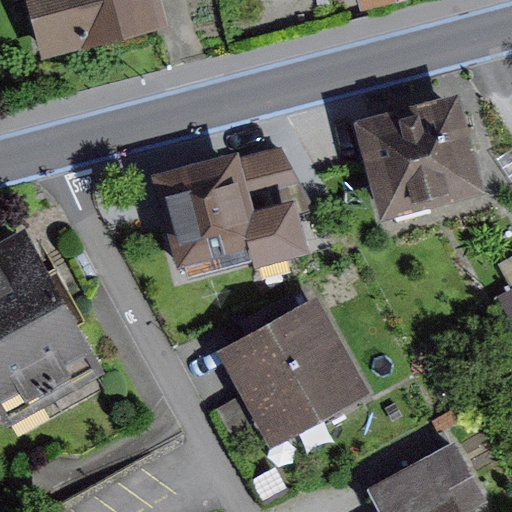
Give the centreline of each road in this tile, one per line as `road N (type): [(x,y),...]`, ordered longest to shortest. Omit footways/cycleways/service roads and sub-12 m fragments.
road 1 (tertiary): [(46,146),(471,36)]
road 2 (residential): [(46,146),(246,511)]
